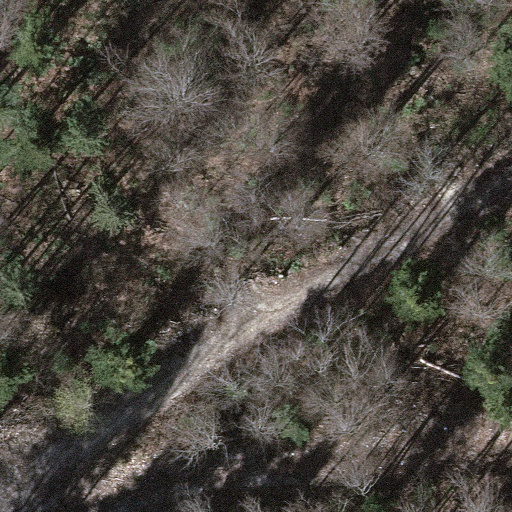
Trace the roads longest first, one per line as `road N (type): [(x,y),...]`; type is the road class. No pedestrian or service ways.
road 1 (track): [(0,497),(511,181)]
road 2 (track): [(0,500),(511,422)]
